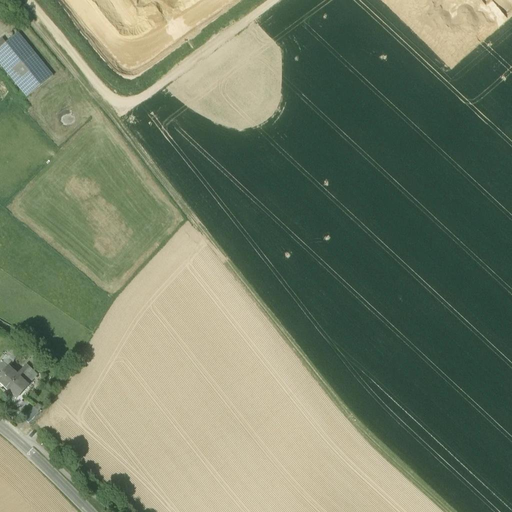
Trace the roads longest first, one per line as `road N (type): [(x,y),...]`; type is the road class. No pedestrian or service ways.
road 1 (track): [(19,4),(372,438),(451,511)]
road 2 (track): [(274,0),(109,117)]
road 3 (residential): [(93,511),(0,427)]
